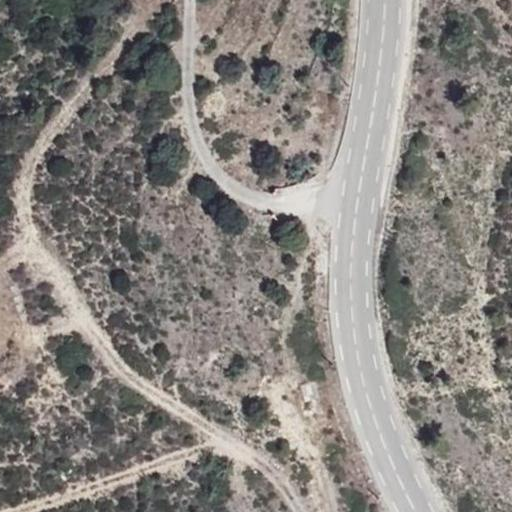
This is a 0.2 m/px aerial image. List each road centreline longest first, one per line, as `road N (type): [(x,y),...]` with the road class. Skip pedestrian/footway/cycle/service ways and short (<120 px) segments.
road 1 (primary): [(420,511),(386,444),(356,341),(355,203),(384,0)]
road 2 (track): [(31,511),(203,459),(239,456),(273,461),(319,511)]
